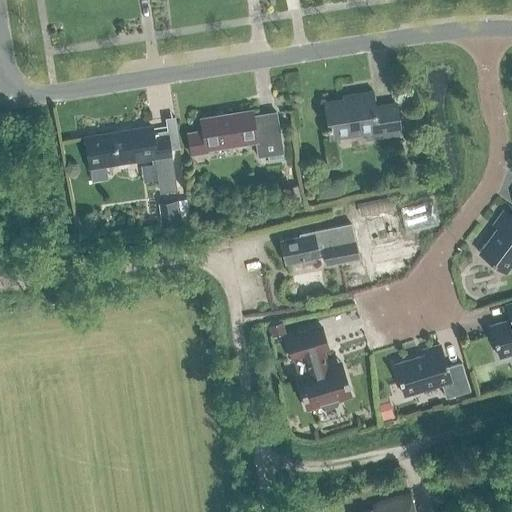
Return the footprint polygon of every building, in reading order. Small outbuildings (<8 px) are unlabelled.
[(351,99),(324,103),(329,137),(364,132),(366,140),(399,135),(395,107),(373,111),(371,92),(350,95),(351,99)] [(252,118),(251,111),(200,119),(202,132),(187,134),(190,155),(206,152),(206,149),(254,141),(257,157),(282,153),(275,112),(274,113),(275,114),(252,118)] [(84,137),(91,182),(107,180),(105,165),(155,157),(160,192),(175,189),(166,134),(153,136),(151,127),(84,137)] [(425,162),(417,163),(418,173),(426,171),(425,162)] [(286,188),(289,203),(301,200),(298,185),(286,188)] [(363,215),(395,205),(392,193),(360,203),(363,215)] [(400,208),(408,232),(440,222),(432,198),(400,208)] [(161,202),(164,222),(178,219),(175,200),(161,202)] [(489,262),(504,273),(511,262),(511,217),(502,211),(492,225),(496,228),(478,252),(489,261),(489,262)] [(321,244),(325,264),(357,258),(350,224),(298,234),(299,237),(280,241),(285,263),(316,257),(314,245),(321,244)] [(498,358),(511,353),(511,302),(505,305),(509,320),(488,326),(498,358)] [(267,327),(270,337),(283,333),(281,323),(267,327)] [(327,349),(320,326),(284,337),(291,360),(295,358),(300,374),(295,375),(305,409),(319,405),(320,407),(322,409),(335,405),(336,402),(335,400),(350,395),(342,369),(336,371),(329,365),(327,366),(322,350),(327,349)] [(441,384),(445,398),(469,391),(460,363),(447,367),(445,361),(444,362),(438,345),(421,350),(423,355),(393,364),(399,382),(403,396),(441,384)] [(483,384),(494,381),(491,372),(480,376),(483,384)] [(385,404),(378,406),(382,421),(390,419),(385,404)] [(413,511),(408,495),(372,505),(373,510),(365,511),(413,511)]
